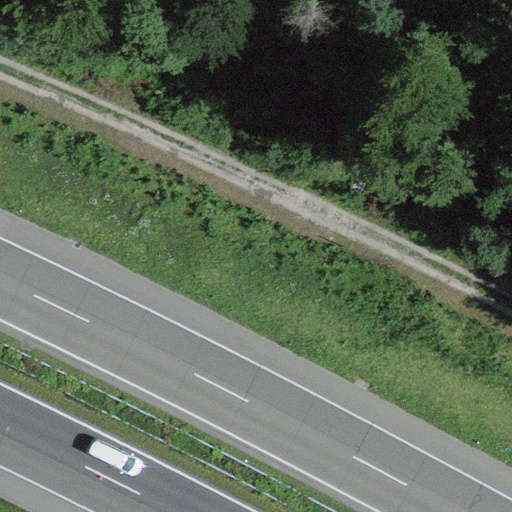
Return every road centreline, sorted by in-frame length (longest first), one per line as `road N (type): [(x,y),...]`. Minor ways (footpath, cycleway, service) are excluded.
road 1 (motorway): [(455,511),(0,279)]
road 2 (motorway): [(0,425),(173,511)]
